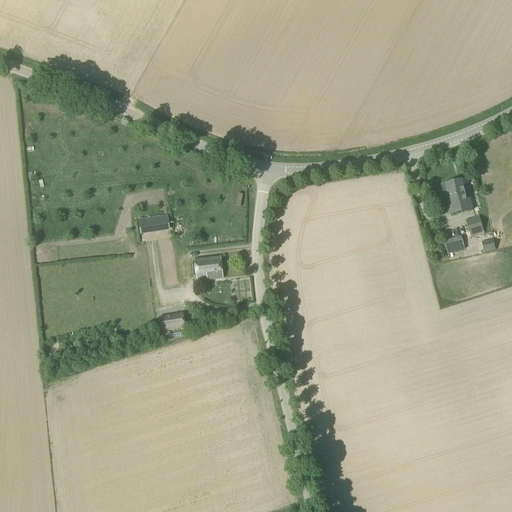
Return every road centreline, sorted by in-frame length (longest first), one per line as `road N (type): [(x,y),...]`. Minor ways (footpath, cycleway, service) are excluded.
road 1 (tertiary): [(312,511),(261,300),(264,172)]
road 2 (tertiary): [(264,172),(0,65)]
road 3 (tertiary): [(264,172),(393,160),(511,118)]
